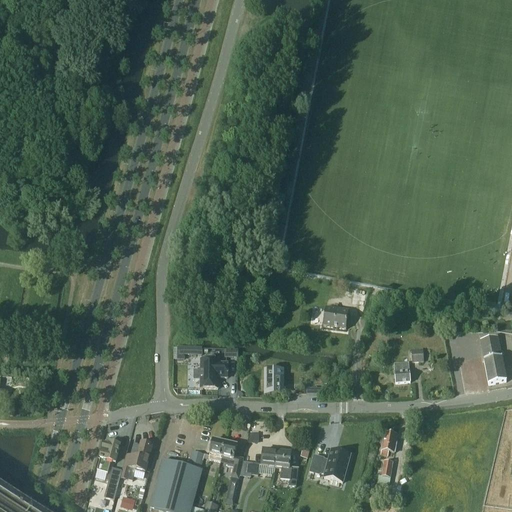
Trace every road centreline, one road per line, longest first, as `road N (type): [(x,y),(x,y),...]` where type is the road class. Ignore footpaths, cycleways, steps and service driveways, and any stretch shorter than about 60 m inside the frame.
road 1 (secondary): [(177,0),(33,511)]
road 2 (secondary): [(58,511),(194,0)]
road 3 (unclassified): [(162,408),(161,273),(241,0)]
road 4 (unclassified): [(162,408),(420,408),(511,394)]
